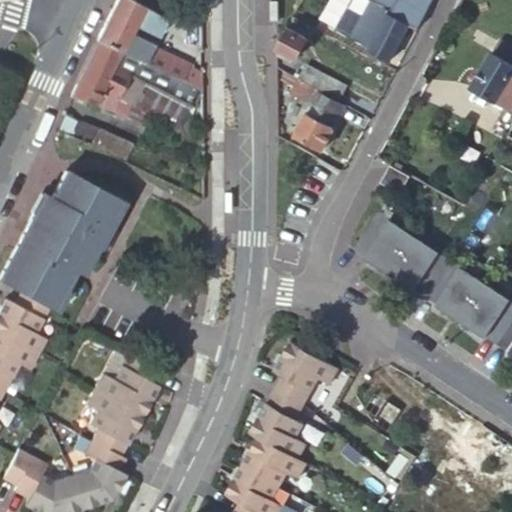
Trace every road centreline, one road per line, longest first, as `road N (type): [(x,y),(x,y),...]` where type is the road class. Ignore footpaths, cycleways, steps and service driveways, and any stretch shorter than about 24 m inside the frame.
road 1 (residential): [(338,295),(327,256),(334,221),(447,0)]
road 2 (tertiary): [(243,0),(243,299)]
road 3 (tertiary): [(243,299),(205,429),(167,511)]
road 4 (residential): [(0,205),(72,44),(79,0)]
road 5 (residential): [(338,295),(511,411)]
